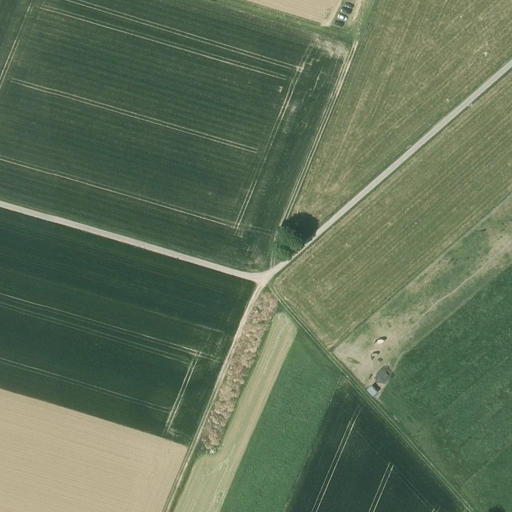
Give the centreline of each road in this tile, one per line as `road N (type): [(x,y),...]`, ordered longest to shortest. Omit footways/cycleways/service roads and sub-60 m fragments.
road 1 (track): [(0,206),(263,285),(511,67)]
road 2 (track): [(374,0),(257,283)]
road 3 (track): [(262,288),(471,511)]
road 4 (track): [(168,511),(263,285)]
